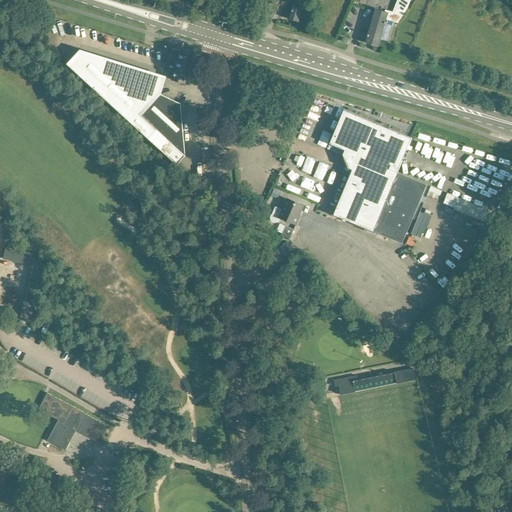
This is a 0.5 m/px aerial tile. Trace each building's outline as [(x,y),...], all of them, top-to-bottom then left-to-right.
[(292,6),(291,9),(288,19),(299,22),(303,9),(302,9),(304,0),(293,0),(292,6)] [(368,35),(367,36),(368,36),(366,43),(378,46),(384,24),(386,24),(386,22),(385,22),(386,19),(398,23),(403,14),(407,8),(410,1),(412,1),(412,0),(397,0),(393,12),(385,10),(385,12),(376,10),(368,35)] [(188,74),(194,53),(181,50),(181,51),(173,49),(167,68),(175,70),(172,80),(185,84),(188,73),(188,74)] [(184,156),(185,157),(180,104),(158,93),(161,84),(157,77),(81,53),(71,64),(69,66),(177,166),(177,165),(176,165),(184,156)] [(334,215),(343,219),(342,220),(345,221),(346,220),(402,244),(427,185),(397,172),(412,138),(343,109),(329,144),(346,152),(345,155),(349,167),(353,168),(334,215)] [(274,190),(271,196),(278,199),(280,193),(274,190)] [(287,199),(282,210),(275,207),(272,214),(271,217),(271,219),(272,221),(274,222),(277,222),(279,220),(280,218),(296,225),(299,218),(298,217),(303,206),(287,199)] [(282,233),(289,240),(294,229),(285,226),(282,233)] [(20,319),(31,321),(47,257),(6,247),(3,259),(32,266),(20,319)] [(413,369),(402,371),(404,382),(415,379),(413,369)] [(395,374),(353,382),(355,392),(397,384),(395,374)] [(353,381),(361,379),(360,375),(334,381),(335,386),(339,386),(340,394),(355,392),(353,382),(353,381)] [(100,443),(109,426),(85,414),(85,413),(47,393),(41,406),(64,418),(52,443),(66,450),(76,431),(100,443)] [(0,498),(8,503),(15,491),(0,481),(4,474),(0,471),(0,498)]
